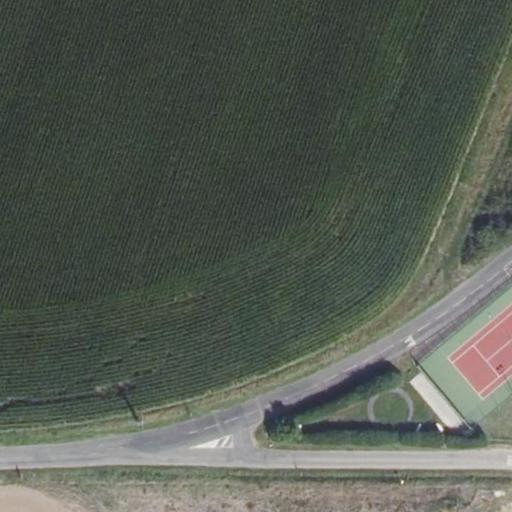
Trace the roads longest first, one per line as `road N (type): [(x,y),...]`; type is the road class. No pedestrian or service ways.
road 1 (tertiary): [(33,464),(176,433),(295,391),(397,343),(511,252)]
road 2 (tertiary): [(260,459),(511,461)]
road 3 (tertiary): [(260,459),(33,464)]
